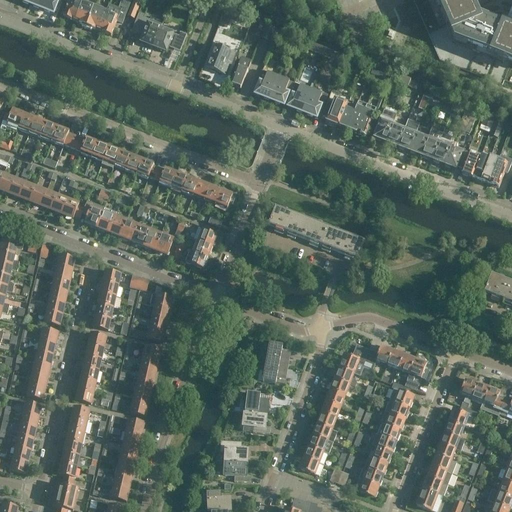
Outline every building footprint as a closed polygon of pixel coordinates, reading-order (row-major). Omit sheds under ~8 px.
[(40,7),(42,0),(30,0),(29,3),(35,5),(34,8),(38,9),(39,7),(40,7)] [(61,0),(42,0),(40,7),(46,9),(45,12),(49,14),(50,11),(56,13),(61,0)] [(76,23),(84,1),(79,0),(63,0),(63,1),(69,3),(63,18),(76,23)] [(134,0),(128,17),(134,19),(142,1),(139,0),(134,0)] [(511,33),(477,20),(471,5),(482,0),(439,0),(457,41),(511,62),(511,33)] [(87,29),(96,6),(84,1),(76,23),(80,25),(82,27),(87,29)] [(126,9),(128,5),(123,3),(121,8),(120,7),(117,16),(123,18),(127,10),(126,9)] [(99,32),(107,10),(96,6),(87,29),(91,31),(93,29),(99,32)] [(111,36),(118,19),(106,14),(107,10),(99,32),(111,36)] [(153,48),(161,29),(162,26),(144,18),(137,35),(142,38),(140,43),(143,44),(143,45),(150,48),(150,47),(153,48)] [(265,25),(257,22),(252,34),(260,37),(265,25)] [(266,26),(262,37),(270,41),(275,29),(266,26)] [(179,37),(161,29),(153,48),(156,49),(156,50),(163,53),(164,52),(166,53),(168,48),(174,50),(179,37)] [(224,66),(230,68),(235,54),(230,52),(231,48),(218,43),(208,69),(209,70),(209,71),(215,74),(216,73),(221,74),(224,66)] [(311,43),(308,51),(324,57),(327,50),(311,43)] [(240,89),(241,89),(250,63),(248,62),(247,65),(244,64),(242,69),(238,68),(231,85),(240,89)] [(378,79),(380,73),(373,71),(371,76),(378,79)] [(270,99),(278,78),(262,72),(254,92),(254,93),(254,94),(258,96),(259,94),(265,97),(265,98),(264,99),(269,101),(269,100),(270,100),(270,99)] [(386,76),(380,73),(378,79),(384,81),(386,76)] [(287,105),(293,89),(295,84),(278,78),(270,99),(276,101),(275,102),(275,104),(279,105),(280,104),(281,103),(287,105)] [(303,113),(303,111),(311,91),(300,86),(298,91),(293,89),(287,105),(298,109),(297,111),(297,112),(301,114),(302,113),(303,113)] [(327,97),(311,91),(303,111),(309,114),(308,115),(308,116),(312,118),(313,117),(314,116),(319,118),(327,97)] [(423,97),(420,106),(426,108),(429,100),(423,97)] [(339,127),(348,105),(335,100),(333,104),(328,102),(322,117),(328,119),(327,122),(328,123),(329,124),(332,125),(333,125),(339,127)] [(434,101),(431,108),(439,111),(441,104),(434,101)] [(358,105),(358,104),(353,102),(352,106),(348,105),(339,127),(348,131),(358,105)] [(453,108),(442,104),(439,111),(450,115),(453,108)] [(355,134),(366,108),(358,105),(348,131),(355,134)] [(375,111),(366,108),(355,134),(365,137),(375,111)] [(18,129),(24,115),(13,111),(10,117),(6,115),(0,130),(5,131),(17,134),(19,129),(18,129)] [(465,113),(458,130),(470,134),(476,117),(465,113)] [(486,113),(482,125),(492,129),(493,129),(497,118),(486,113)] [(30,133),(35,119),(24,115),(18,129),(19,129),(30,133)] [(498,139),(504,122),(505,120),(497,118),(493,129),(492,129),(489,136),(498,139)] [(41,138),(46,123),(35,119),(30,133),(41,138)] [(386,143),(394,124),(382,119),(374,138),(376,139),(375,140),(380,142),(381,141),(386,143)] [(52,142),(57,128),(46,123),(41,138),(52,142)] [(398,147),(405,129),(394,124),(386,143),(387,143),(387,144),(392,146),(393,145),(398,147)] [(64,146),(69,134),(69,132),(57,128),(52,142),(64,146)] [(409,152),(417,133),(405,129),(398,147),(399,148),(398,149),(404,151),(404,150),(409,152)] [(432,161),(440,142),(442,135),(431,131),(428,138),(421,156),(422,156),(421,158),(427,160),(427,159),(432,161)] [(421,156),(428,138),(417,133),(409,152),(411,152),(410,154),(415,155),(416,154),(421,156)] [(69,149),(74,136),(69,134),(64,146),(69,149)] [(75,151),(80,138),(74,136),(69,149),(75,151)] [(81,153),(85,141),(80,138),(75,151),(81,153)] [(91,159),(97,143),(86,139),(85,141),(81,153),(80,155),(91,159)] [(0,142),(0,148),(4,150),(10,152),(11,150),(12,146),(13,144),(7,142),(6,144),(0,142)] [(445,165),(452,147),(440,142),(432,161),(434,161),(433,162),(438,164),(439,163),(445,165)] [(103,162),(109,148),(97,143),(91,159),(103,164),(103,162)] [(11,150),(10,152),(16,154),(19,148),(12,146),(11,150)] [(459,150),(452,147),(445,165),(445,166),(445,167),(450,169),(451,168),(456,170),(463,151),(464,148),(460,146),(459,150)] [(115,166),(120,152),(109,148),(103,162),(115,166)] [(32,161),(34,156),(23,152),(21,156),(32,161)] [(126,170),(131,156),(120,152),(115,166),(126,170)] [(0,161),(8,164),(10,159),(0,154),(0,161)] [(473,179),(482,157),(476,154),(474,159),(469,157),(462,175),(473,179)] [(489,185),(496,167),(492,166),(495,158),(489,155),(489,156),(490,156),(489,159),(490,160),(481,183),(489,186),(489,185)] [(137,175),(143,161),(131,156),(126,170),(137,175)] [(481,183),(490,160),(489,159),(482,156),(482,157),(473,179),(481,183)] [(51,161),(49,168),(54,170),(55,169),(57,164),(51,161)] [(149,179),(153,167),(154,165),(143,161),(137,175),(149,179)] [(498,163),(496,167),(489,185),(499,189),(507,166),(498,163)] [(154,181),(159,169),(153,167),(149,179),(154,181)] [(160,183),(164,171),(159,169),(154,181),(160,183)] [(171,188),(176,174),(165,169),(164,171),(160,183),(171,188)] [(182,192),(188,178),(176,174),(171,188),(182,192)] [(0,191),(9,195),(14,180),(4,176),(0,185),(0,191)] [(193,196),(199,182),(188,178),(182,192),(193,196)] [(19,199),(25,184),(14,180),(9,195),(19,199)] [(205,201),(210,187),(199,182),(193,196),(205,201)] [(30,203),(36,188),(25,184),(19,199),(30,203)] [(216,205),(222,191),(210,187),(205,201),(216,205)] [(41,207),(47,192),(36,188),(30,203),(41,207)] [(98,200),(107,203),(110,195),(101,191),(98,200)] [(236,197),(222,191),(216,205),(228,209),(230,202),(233,203),(236,197)] [(51,211),(57,196),(47,192),(41,207),(51,211)] [(62,216),(68,201),(57,196),(51,211),(62,216)] [(74,218),(78,207),(79,205),(68,201),(62,216),(73,220),(74,218)] [(97,230),(105,209),(87,202),(84,210),(82,216),(88,218),(87,220),(86,224),(85,224),(85,225),(90,226),(90,227),(97,230)] [(80,220),(82,216),(84,210),(78,207),(74,218),(80,220)] [(141,220),(145,208),(142,207),(137,218),(141,220)] [(303,239),(310,221),(276,208),(276,207),(275,207),(268,226),(269,226),(283,231),(283,232),(284,232),(288,233),(288,234),(289,234),(303,239)] [(109,234),(116,215),(117,214),(105,209),(97,230),(104,233),(104,232),(105,233),(106,233),(108,234),(109,234)] [(120,239),(127,222),(120,220),(121,217),(116,215),(109,234),(110,235),(110,234),(111,235),(112,235),(113,236),(120,239)] [(220,229),(222,223),(211,218),(209,224),(220,229)] [(345,235),(310,221),(303,239),(318,245),(319,245),(323,247),(338,253),(345,235)] [(132,243),(138,227),(127,222),(120,239),(127,242),(128,241),(129,242),(131,243),(132,243)] [(177,231),(182,234),(186,224),(180,222),(177,231)] [(143,248),(150,232),(138,227),(132,243),(133,244),(133,243),(134,244),(135,244),(136,245),(143,248)] [(217,236),(203,231),(198,229),(194,241),(199,243),(212,248),(217,236)] [(155,252),(161,236),(150,232),(143,248),(150,251),(151,250),(152,251),(153,251),(155,252),(154,252),(155,252)] [(364,242),(345,235),(338,253),(353,259),(358,260),(357,261),(358,261),(365,242),(364,242)] [(173,241),(161,236),(155,252),(156,252),(155,253),(162,255),(167,256),(168,254),(173,241)] [(3,241),(0,253),(15,256),(16,250),(22,251),(23,246),(3,241)] [(208,259),(212,248),(199,243),(194,254),(208,259)] [(36,254),(38,246),(30,244),(28,252),(36,254)] [(179,261),(183,250),(177,247),(173,259),(179,261)] [(13,262),(15,256),(0,253),(0,252),(0,263),(18,268),(19,264),(13,262)] [(208,259),(194,254),(190,252),(185,264),(204,271),(208,259)] [(60,257),(57,268),(73,272),(75,260),(60,257)] [(17,272),(18,268),(0,263),(0,275),(10,277),(11,271),(17,272)] [(70,283),(73,272),(57,268),(55,279),(70,283)] [(105,272),(103,284),(119,287),(121,276),(105,272)] [(8,284),(10,277),(0,275),(0,286),(18,290),(19,286),(8,284)] [(511,303),(511,282),(492,275),(484,293),(485,294),(485,293),(511,303)] [(130,289),(137,290),(139,279),(133,278),(131,283),(129,282),(128,287),(130,288),(130,289)] [(68,294),(70,283),(55,279),(52,291),(68,294)] [(146,292),(148,285),(149,282),(142,280),(140,291),(146,292)] [(116,299),(119,287),(103,284),(100,295),(116,299)] [(0,297),(5,299),(6,292),(17,295),(18,290),(0,286),(0,297)] [(65,306),(68,294),(52,291),(49,302),(65,306)] [(113,310),(116,299),(100,295),(98,306),(113,310)] [(158,296),(155,307),(170,311),(173,299),(158,296)] [(3,305),(5,299),(0,297),(0,308),(8,311),(9,307),(3,305)] [(62,317),(65,306),(49,302),(47,313),(62,317)] [(111,321),(113,310),(98,306),(95,317),(111,321)] [(168,322),(170,311),(155,307),(152,319),(168,322)] [(7,315),(8,311),(0,308),(0,320),(1,314),(7,315)] [(60,328),(62,317),(47,313),(44,325),(60,328)] [(108,333),(111,321),(95,317),(92,329),(108,333)] [(165,333),(168,322),(152,319),(150,330),(165,333)] [(43,330),(40,342),(56,346),(58,334),(43,330)] [(163,345),(165,333),(150,330),(147,341),(163,345)] [(91,335),(88,346),(104,350),(107,338),(91,335)] [(53,357),(56,346),(40,342),(38,353),(53,357)] [(268,352),(266,364),(287,368),(289,355),(281,354),(282,348),(265,345),(264,352),(268,352)] [(101,361),(104,350),(88,346),(86,357),(101,361)] [(146,347),(143,359),(159,362),(161,351),(146,347)] [(368,365),(373,353),(357,347),(352,359),(351,358),(350,359),(344,356),(339,369),(354,375),(357,366),(364,368),(364,367),(365,363),(368,365)] [(387,367),(393,352),(392,352),(382,348),(382,347),(381,347),(381,348),(378,355),(373,353),(368,365),(374,367),(376,362),(387,366),(387,367)] [(398,371),(404,356),(393,352),(387,367),(388,366),(398,371)] [(51,368),(53,357),(38,353),(35,364),(51,368)] [(409,375),(415,360),(415,361),(404,356),(398,371),(399,371),(409,375)] [(99,372),(101,361),(86,357),(83,369),(99,372)] [(156,374),(159,362),(143,359),(141,370),(156,374)] [(416,361),(415,360),(409,375),(410,376),(410,375),(420,380),(421,380),(421,379),(426,366),(427,365),(426,365),(415,361),(416,361)] [(48,379),(51,368),(35,364),(33,376),(48,379)] [(284,380),(287,368),(266,364),(264,377),(273,379),(272,384),(289,387),(290,381),(284,380)] [(96,383),(99,372),(83,369),(81,380),(96,383)] [(352,380),(354,375),(339,369),(335,381),(349,386),(355,388),(356,384),(355,381),(352,380)] [(154,385),(156,374),(141,370),(138,381),(154,385)] [(46,390),(48,379),(33,376),(30,387),(46,390)] [(94,395),(96,383),(81,380),(78,391),(94,395)] [(472,399),(477,385),(477,384),(477,385),(466,381),(466,380),(465,381),(462,389),(461,389),(460,390),(459,392),(459,393),(460,394),(460,395),(461,395),(466,397),(464,403),(469,405),(472,399)] [(151,396),(154,385),(138,381),(135,392),(151,396)] [(345,397),(349,386),(335,381),(330,392),(345,397)] [(406,383),(405,388),(411,390),(416,392),(418,388),(406,383)] [(396,391),(394,390),(389,402),(409,410),(414,398),(408,396),(411,390),(405,388),(398,385),(396,391)] [(483,404),(489,389),(488,389),(478,385),(477,385),(472,399),(482,403),(482,404),(483,404)] [(43,402),(46,390),(30,387),(27,398),(43,402)] [(489,389),(483,404),(480,410),(481,410),(499,417),(499,415),(506,399),(499,396),(500,394),(500,393),(499,393),(489,389)] [(91,406),(94,395),(78,391),(76,403),(91,406)] [(148,407),(151,396),(135,392),(133,404),(148,407)] [(341,408),(345,397),(330,392),(326,403),(341,408)] [(247,402),(245,414),(266,416),(267,403),(260,402),(260,396),(243,395),(243,402),(247,402)] [(511,401),(506,399),(499,415),(506,418),(511,420),(511,401)] [(409,410),(389,402),(385,413),(390,415),(405,421),(409,410)] [(336,420),(341,408),(326,403),(322,414),(336,420)] [(26,404),(23,416),(39,419),(42,408),(26,404)] [(146,419),(148,407),(133,404),(130,415),(146,419)] [(74,408),(72,420),(87,423),(90,412),(74,408)] [(468,417),(470,418),(472,412),(467,410),(461,408),(459,414),(454,411),(449,423),(464,429),(468,417)] [(478,414),(472,412),(470,418),(476,420),(478,414)] [(405,421),(390,415),(385,413),(380,424),(382,425),(401,432),(405,421)] [(265,429),(266,416),(245,414),(244,427),(253,428),(253,434),(270,436),(270,429),(265,429)] [(335,423),(336,420),(322,414),(317,425),(332,431),(335,423)] [(36,430),(39,419),(23,416),(21,427),(36,430)] [(85,435),(87,423),(72,420),(69,431),(85,435)] [(144,424),(129,421),(126,432),(142,436),(144,424)] [(460,439),(464,429),(449,423),(445,434),(460,439)] [(338,433),(332,431),(317,425),(313,437),(328,442),(333,444),(338,433)] [(396,443),(401,432),(382,425),(377,436),(396,443)] [(34,442),(36,430),(21,427),(18,438),(34,442)] [(82,446),(85,435),(69,431),(66,442),(82,446)] [(139,447),(142,436),(126,432),(124,444),(139,447)] [(465,441),(460,439),(445,434),(441,445),(455,451),(461,453),(465,441)] [(392,454),(396,443),(377,436),(373,447),(392,454)] [(324,453),(328,442),(313,437),(309,448),(324,453)] [(31,453),(34,442),(18,438),(16,449),(31,453)] [(79,457),(82,446),(66,442),(64,454),(79,457)] [(137,458),(139,447),(124,444),(121,455),(137,458)] [(226,452),(225,463),(246,464),(247,452),(239,451),(240,445),(223,444),(222,451),(226,452)] [(451,462),(455,451),(441,445),(436,456),(451,462)] [(388,466),(392,454),(373,447),(371,452),(375,454),(373,460),(388,466)] [(328,455),(324,453),(309,448),(304,459),(324,466),(328,455)] [(29,464),(31,453),(16,449),(13,461),(29,464)] [(77,468),(79,457),(64,454),(61,465),(77,468)] [(134,470),(137,458),(121,455),(119,466),(134,470)] [(456,464),(451,462),(436,456),(432,468),(452,475),(456,464)] [(388,466),(373,460),(369,458),(364,469),(369,471),(383,477),(388,466)] [(319,478),(324,466),(304,459),(300,470),(306,473),(308,474),(319,478)] [(26,476),(29,464),(13,461),(10,472),(26,476)] [(246,477),(246,464),(225,463),(225,476),(234,477),(234,483),(251,484),(252,477),(246,477)] [(74,480),(77,468),(61,465),(59,476),(64,478),(74,480)] [(132,481),(134,470),(119,466),(116,477),(132,481)] [(448,486),(452,475),(432,468),(428,478),(448,486)] [(511,472),(508,471),(503,469),(498,480),(504,483),(511,485),(511,472)] [(330,482),(336,484),(341,473),(335,471),(330,482)] [(379,488),(383,477),(369,471),(365,482),(379,488)] [(349,476),(343,474),(339,485),(345,488),(349,476)] [(129,492),(132,481),(116,477),(113,488),(129,492)] [(72,488),(74,480),(64,478),(63,486),(72,488)] [(448,486),(428,478),(426,483),(423,490),(438,496),(443,498),(448,486)] [(374,499),(379,488),(365,482),(359,480),(357,485),(363,487),(360,494),(366,496),(366,497),(368,497),(374,499)] [(511,498),(511,485),(504,483),(500,494),(511,498)] [(72,488),(63,486),(60,485),(57,497),(76,501),(78,489),(72,488)] [(126,504),(129,492),(113,488),(111,500),(126,504)] [(429,511),(431,511),(438,496),(423,490),(421,495),(420,494),(417,500),(419,501),(416,507),(423,509),(422,510),(425,511),(425,510),(429,511)] [(510,510),(511,504),(511,498),(500,494),(495,505),(510,510)] [(209,503),(209,511),(229,511),(230,500),(222,501),(221,495),(204,496),(205,503),(209,503)] [(73,511),(76,501),(57,497),(54,508),(57,509),(67,511),(70,511),(73,511)] [(292,511),(297,511),(300,502),(294,500),(291,511),(292,511)] [(303,511),(306,503),(300,502),(297,511),(303,511)] [(456,502),(451,511),(460,511),(463,505),(456,502)] [(309,511),(312,504),(306,503),(303,511),(309,511)]
